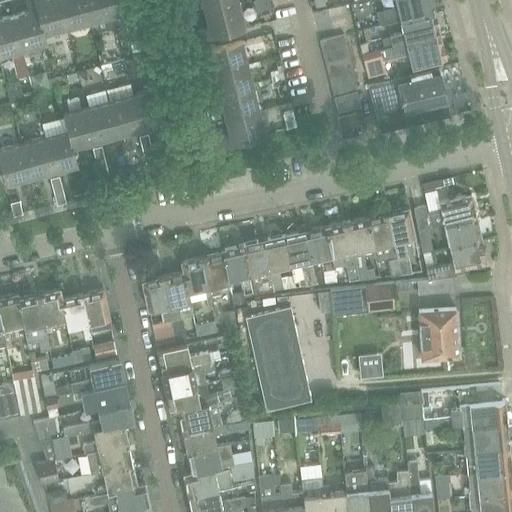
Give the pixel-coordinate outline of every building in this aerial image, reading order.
[(25,0),(28,10),(13,14),(22,49),(46,42),(34,0),(25,0)] [(34,0),(44,33),(67,27),(59,0),(34,0)] [(59,0),(67,27),(90,21),(84,0),(59,0)] [(84,0),(90,21),(113,15),(109,0),(84,0)] [(109,0),(113,15),(137,9),(134,0),(109,0)] [(187,0),(201,0),(204,12),(239,3),(238,0),(181,0),(182,1),(187,0)] [(381,24),(400,19),(433,10),(430,0),(396,0),(397,6),(378,11),(381,24)] [(239,3),(204,12),(208,26),(190,31),(192,40),(245,27),(239,3)] [(359,43),(362,53),(439,33),(433,10),(400,19),(403,32),(389,35),(376,39),(359,43)] [(0,54),(22,49),(13,14),(0,17),(0,54)] [(319,39),(323,51),(347,45),(344,33),(319,39)] [(362,53),(365,67),(382,63),(381,59),(394,56),(408,53),(411,67),(446,58),(439,33),(362,53)] [(210,58),(214,73),(248,64),(242,40),(189,54),(191,62),(210,58)] [(325,63),(349,57),(350,57),(347,45),(323,51),(325,63)] [(325,63),(328,74),(352,69),(349,57),(325,63)] [(199,92),(201,101),(254,87),(248,64),(214,73),(217,88),(199,92)] [(380,131),(408,124),(450,115),(439,66),(414,72),(415,72),(369,82),(380,131)] [(328,74),(331,85),(354,79),(352,69),(328,74)] [(331,85),(334,98),(357,92),(354,79),(331,85)] [(222,104),(226,119),(260,110),(254,87),(201,101),(203,109),(222,104)] [(157,88),(134,94),(143,129),(166,123),(157,88)] [(357,92),(334,98),(338,111),(360,105),(357,92)] [(134,94),(110,100),(119,135),(143,129),(134,94)] [(110,100),(87,105),(96,140),(119,135),(110,100)] [(63,112),(68,130),(69,130),(73,146),(96,140),(87,105),(63,112)] [(260,110),(226,119),(229,134),(211,139),(213,148),(266,134),(260,110)] [(342,137),(349,135),(358,133),(354,111),(337,115),(342,137)] [(69,130),(68,130),(45,136),(53,171),(77,165),(69,130)] [(148,133),(139,136),(142,149),(151,147),(148,133)] [(45,136),(21,142),(30,177),(53,171),(45,136)] [(30,177),(21,142),(0,147),(0,162),(5,183),(30,177)] [(92,147),(96,161),(105,158),(101,145),(92,147)] [(155,160),(151,147),(142,149),(145,162),(155,160)] [(108,172),(105,158),(96,161),(99,174),(108,172)] [(50,178),(53,191),(63,189),(59,175),(50,178)] [(66,202),(63,189),(53,191),(57,205),(66,202)] [(471,193),(452,198),(439,200),(441,208),(429,211),(427,203),(413,206),(418,229),(428,227),(444,223),(445,223),(476,216),(471,193)] [(23,213),(19,200),(10,202),(13,216),(23,213)] [(408,207),(388,212),(396,251),(402,275),(412,273),(404,239),(415,237),(408,207)] [(396,251),(388,212),(367,217),(375,253),(377,261),(387,259),(391,276),(402,275),(396,251)] [(481,239),(476,216),(445,223),(449,246),(481,239)] [(375,253),(367,217),(346,221),(359,279),(376,277),(374,267),(366,269),(363,256),(375,253)] [(359,279),(346,221),(326,226),(335,265),(346,263),(349,280),(359,279)] [(335,265),(326,226),(305,230),(317,284),(325,282),(321,258),(330,256),(332,266),(335,265)] [(433,250),(428,227),(418,229),(424,252),(433,250)] [(317,284),(305,230),(286,235),(292,264),(301,262),(306,286),(317,284)] [(292,264),(286,235),(264,239),(275,290),(295,287),(293,274),(281,277),(279,267),(292,264)] [(275,290),(264,239),(243,244),(250,273),(255,293),(275,290)] [(486,261),(481,239),(449,246),(453,261),(445,262),(446,263),(441,264),(441,265),(426,267),(427,278),(450,275),(450,277),(461,275),(460,267),(486,261)] [(250,273),(243,244),(225,248),(226,251),(223,252),(228,278),(230,278),(240,275),(244,292),(232,294),(234,306),(246,304),(245,299),(254,297),(253,293),(255,293),(250,273)] [(228,278),(223,252),(203,257),(211,295),(221,293),(219,284),(230,282),(230,278),(228,278)] [(211,295),(203,257),(181,261),(183,271),(187,291),(189,291),(191,300),(206,296),(208,309),(212,308),(211,301),(212,300),(211,295)] [(187,291),(183,271),(163,275),(171,314),(172,314),(178,340),(186,338),(181,318),(194,315),(191,300),(189,291),(187,291)] [(171,314),(163,275),(142,280),(148,310),(160,307),(163,321),(152,323),(156,345),(178,340),(172,314),(171,314)] [(452,290),(450,277),(450,275),(427,278),(417,279),(418,293),(432,292),(452,290)] [(330,288),(330,289),(332,310),(332,313),(397,306),(395,290),(411,288),(410,280),(330,288)] [(59,288),(38,293),(47,332),(51,331),(49,322),(66,318),(62,298),(59,288)] [(111,328),(103,289),(82,293),(90,332),(111,328)] [(332,310),(330,289),(318,290),(320,312),(332,310)] [(17,293),(0,296),(0,315),(6,345),(7,347),(12,346),(8,327),(23,323),(24,323),(18,297),(17,293)] [(47,332),(38,293),(18,297),(24,323),(23,323),(26,335),(42,331),(43,340),(48,339),(46,332),(47,332)] [(90,332),(82,293),(62,298),(66,318),(68,328),(84,325),(85,328),(83,329),(85,340),(92,338),(90,332)] [(266,409),(311,399),(290,305),(245,315),(266,409)] [(456,308),(436,309),(419,310),(422,357),(459,354),(456,308)] [(236,311),(223,313),(226,329),(239,327),(236,311)] [(197,335),(217,331),(215,320),(195,325),(197,335)] [(114,341),(93,346),(96,358),(116,353),(114,341)] [(187,343),(176,346),(157,350),(162,371),(210,361),(208,352),(190,356),(187,343)] [(72,351),(73,353),(74,362),(92,358),(89,348),(72,351)] [(29,352),(32,369),(33,369),(33,372),(49,369),(46,354),(36,356),(35,351),(29,352)] [(74,362),(73,353),(52,358),(54,366),(74,362)] [(123,379),(119,358),(89,364),(91,377),(70,382),(72,391),(73,391),(123,379)] [(212,371),(210,361),(162,371),(166,392),(210,383),(210,382),(208,371),(212,371)] [(233,376),(232,368),(218,371),(220,379),(233,376)] [(33,369),(32,369),(12,373),(14,382),(20,414),(41,411),(33,372),(33,369)] [(41,375),(45,398),(56,395),(51,372),(41,375)] [(128,400),(123,379),(73,391),(75,399),(82,397),(85,410),(98,407),(98,406),(128,400)] [(214,381),(210,382),(210,383),(166,392),(170,413),(178,411),(200,406),(209,404),(236,396),(237,399),(247,396),(246,394),(238,396),(236,387),(216,392),(214,381)] [(0,417),(20,414),(14,382),(0,384),(0,417)] [(470,385),(469,385),(471,401),(484,400),(501,399),(499,383),(489,384),(489,383),(488,383),(488,384),(479,384),(478,384),(479,385),(470,385)] [(421,389),(400,391),(401,404),(422,402),(421,397),(421,389)] [(59,407),(56,395),(45,398),(49,417),(56,416),(59,416),(58,407),(59,407)] [(250,416),(247,396),(237,399),(241,420),(248,418),(247,416),(250,416)] [(501,399),(484,400),(471,401),(459,402),(460,407),(452,408),(453,413),(454,427),(471,425),(511,421),(511,410),(511,409),(509,406),(505,407),(504,398),(501,399)] [(132,422),(128,400),(98,406),(98,407),(100,418),(63,426),(64,434),(68,434),(68,435),(95,430),(94,429),(124,423),(132,422)] [(422,402),(401,404),(402,419),(423,417),(423,415),(422,402)] [(211,416),(209,404),(200,406),(178,411),(183,432),(212,426),(221,424),(219,414),(211,416)] [(402,419),(401,404),(381,406),(383,427),(403,425),(402,419)] [(360,413),(339,415),(340,432),(361,431),(360,413)] [(453,413),(423,415),(423,417),(424,429),(454,427),(453,413)] [(340,432),(339,415),(316,417),(317,431),(316,431),(317,434),(340,432)] [(60,435),(56,416),(49,417),(33,421),(40,441),(60,437),(60,435)] [(317,431),(316,417),(295,418),(297,432),(316,431),(317,431)] [(297,432),(295,418),(274,420),(276,434),(297,432)] [(248,420),(238,421),(239,431),(249,430),(248,420)] [(276,434),(274,420),(253,422),(256,446),(264,445),(263,437),(274,436),(274,434),(276,434)] [(511,435),(511,421),(471,425),(473,443),(463,444),(464,449),(509,444),(508,437),(511,436),(511,435)] [(94,429),(95,430),(97,441),(83,444),(85,453),(128,443),(124,423),(94,429)] [(229,433),(227,423),(221,424),(212,426),(183,432),(187,453),(217,446),(215,436),(229,433)] [(68,434),(64,434),(60,435),(60,437),(40,441),(47,460),(53,458),(72,455),(68,435),(68,434)] [(133,464),(128,443),(85,453),(72,455),(53,458),(55,468),(88,461),(91,473),(103,471),(103,470),(133,464)] [(232,454),(230,443),(217,446),(187,453),(192,473),(214,469),(231,466),(234,465),(234,464),(253,461),(252,451),(232,454)] [(511,452),(510,453),(509,444),(464,449),(464,454),(466,454),(467,472),(511,467),(511,452)] [(370,466),(369,449),(363,450),(365,470),(365,472),(366,472),(373,471),(372,465),(370,466)] [(58,480),(55,468),(53,458),(47,460),(36,462),(41,483),(58,480)] [(419,479),(417,460),(407,461),(408,470),(411,511),(433,511),(430,478),(419,479)] [(254,477),(253,461),(234,464),(234,465),(231,466),(214,469),(192,473),(184,474),(188,496),(218,490),(230,487),(228,479),(232,477),(233,480),(254,477)] [(137,484),(133,464),(103,470),(103,471),(107,486),(98,488),(98,492),(99,493),(108,491),(107,491),(137,484)] [(511,467),(467,472),(469,490),(468,491),(468,495),(511,490),(511,467)] [(365,472),(365,470),(344,472),(346,492),(345,492),(347,511),(368,511),(366,481),(367,481),(367,480),(366,472),(365,472)] [(411,511),(408,470),(396,471),(397,481),(388,481),(388,488),(390,511),(411,511)] [(435,474),(437,497),(451,496),(449,473),(435,474)] [(323,485),(322,476),(301,479),(302,491),(304,504),(304,511),(326,511),(323,485)] [(367,480),(367,481),(366,481),(368,511),(389,511),(388,481),(387,478),(367,480)] [(282,492),(283,511),(304,511),(304,504),(302,491),(292,492),(291,482),(281,483),(282,492)] [(145,483),(137,484),(107,491),(108,491),(99,493),(98,492),(91,494),(93,504),(108,501),(110,511),(112,511),(120,510),(149,504),(145,483)] [(328,484),(323,485),(326,511),(347,511),(345,492),(329,494),(328,484)] [(221,500),(218,490),(188,496),(191,511),(215,511),(223,510),(247,505),(246,501),(245,496),(221,500)] [(511,511),(511,490),(468,495),(469,500),(478,500),(479,511),(511,511)] [(283,511),(282,492),(260,494),(262,511),(283,511)] [(437,499),(437,502),(437,511),(450,511),(449,498),(437,499)] [(76,511),(73,499),(50,505),(51,511),(76,511)] [(257,511),(256,504),(256,499),(246,501),(247,505),(247,511),(257,511)]
